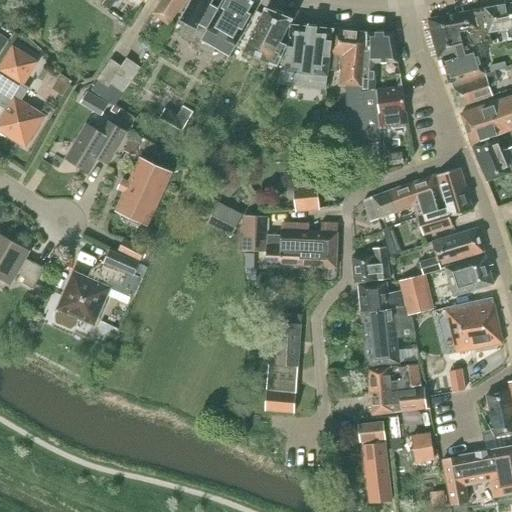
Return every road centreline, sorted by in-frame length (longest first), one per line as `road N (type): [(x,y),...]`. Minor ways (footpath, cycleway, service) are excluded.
road 1 (residential): [(299,433),(324,431),(316,319),(348,277),(349,202),(464,154)]
road 2 (residential): [(464,154),(406,0)]
road 3 (residential): [(511,294),(464,154)]
